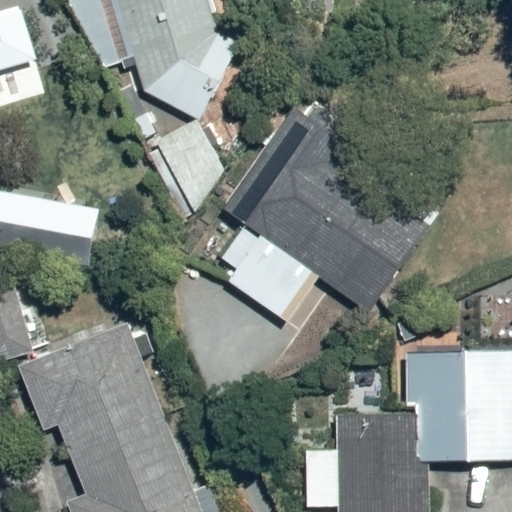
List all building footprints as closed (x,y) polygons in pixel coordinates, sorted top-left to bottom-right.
[(0,0),(0,144),(2,144),(0,134),(0,71),(43,61),(29,5),(3,12),(0,0)] [(130,30),(147,86),(196,121),(176,169),(201,211),(231,171),(217,115),(250,39),(240,0),(94,0),(105,37),(130,30)] [(446,208),(287,106),(229,206),(248,217),(226,256),(242,265),(231,284),(292,320),(319,275),(385,313),(446,208)] [(107,208),(0,194),(0,255),(101,266),(107,208)] [(23,280),(0,289),(0,362),(48,343),(23,280)] [(141,323),(26,370),(47,430),(65,424),(90,492),(71,499),(75,511),(206,511),(201,494),(190,498),(177,462),(189,458),(141,323)] [(311,444),(312,507),(344,506),(343,511),(440,511),(440,464),(511,464),(511,345),(411,346),(411,413),(346,413),(346,444),(311,444)]
